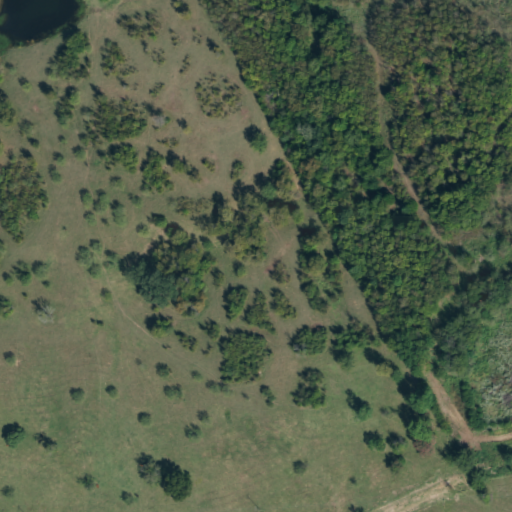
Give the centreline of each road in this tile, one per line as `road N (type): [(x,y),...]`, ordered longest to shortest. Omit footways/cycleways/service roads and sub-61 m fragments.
road 1 (track): [(511,438),(468,435),(453,426),(438,394),(438,342),(463,268),(385,127),(382,66),(367,35),(371,0)]
road 2 (track): [(389,511),(501,439)]
